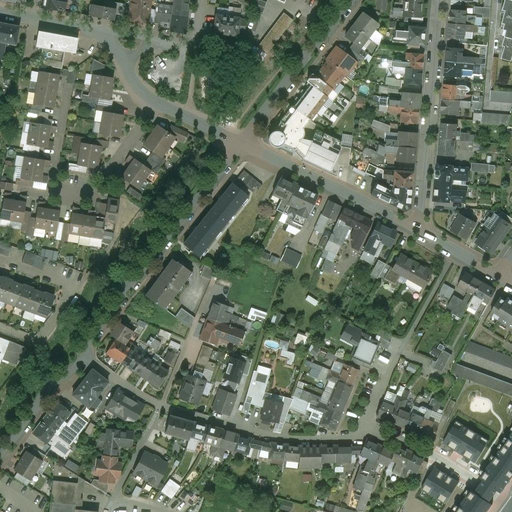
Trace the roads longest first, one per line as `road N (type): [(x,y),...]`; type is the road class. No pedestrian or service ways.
road 1 (residential): [(81,352),(242,143)]
road 2 (residential): [(418,230),(441,0)]
road 3 (residential): [(161,405),(275,438),(335,437),(365,425)]
road 4 (residential): [(242,143),(418,230)]
road 5 (residential): [(242,143),(351,0)]
road 6 (residential): [(365,425),(511,506)]
road 7 (residential): [(161,405),(214,277)]
road 8 (residential): [(105,33),(195,46),(201,0)]
road 9 (residential): [(0,458),(81,352)]
